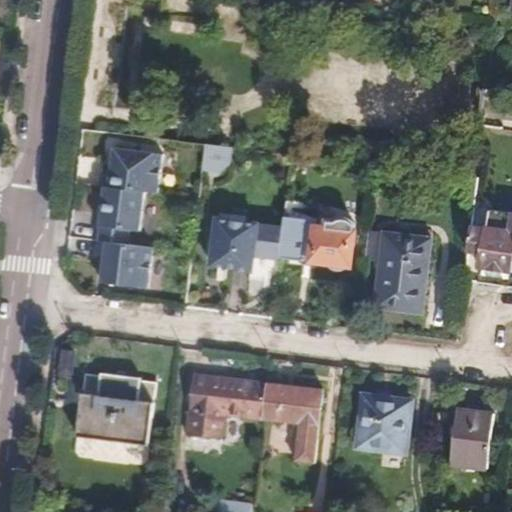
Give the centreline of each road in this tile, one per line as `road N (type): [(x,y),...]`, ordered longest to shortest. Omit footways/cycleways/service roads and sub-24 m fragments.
road 1 (residential): [(19,301),(477,364)]
road 2 (tertiary): [(32,208),(59,0)]
road 3 (tertiary): [(0,463),(19,301)]
